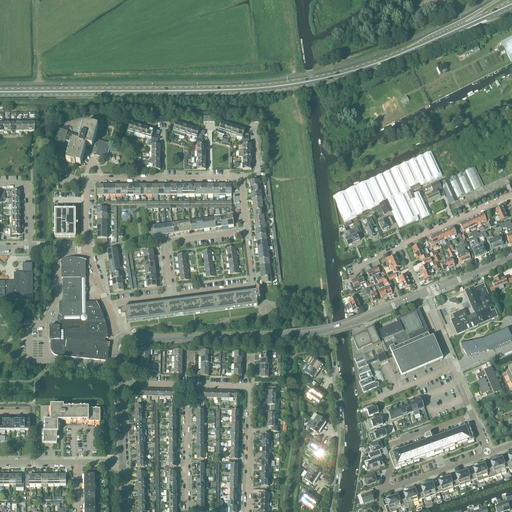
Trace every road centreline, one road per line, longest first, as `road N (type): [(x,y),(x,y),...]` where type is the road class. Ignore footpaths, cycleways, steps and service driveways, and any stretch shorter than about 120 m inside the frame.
road 1 (unclassified): [(0,84),(294,77),(378,53),(487,0)]
road 2 (primary): [(0,92),(232,90),(306,81),(446,33)]
road 3 (tertiary): [(119,341),(303,335),(420,294)]
road 4 (residential): [(328,511),(339,437),(329,349)]
road 5 (residential): [(87,249),(87,179),(164,178)]
road 6 (residential): [(246,231),(251,285),(171,294)]
road 7 (residential): [(171,294),(166,244),(246,231)]
road 8 (residential): [(185,511),(185,386)]
road 9 (residential): [(246,511),(249,387)]
